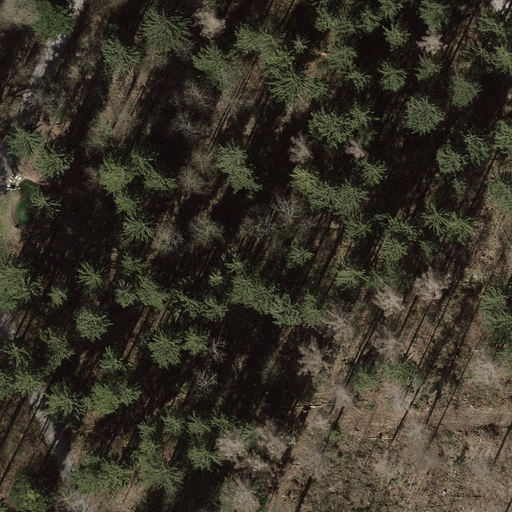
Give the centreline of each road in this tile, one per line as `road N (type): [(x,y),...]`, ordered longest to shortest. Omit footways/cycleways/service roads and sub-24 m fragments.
road 1 (track): [(0,301),(88,511)]
road 2 (track): [(75,0),(0,189)]
